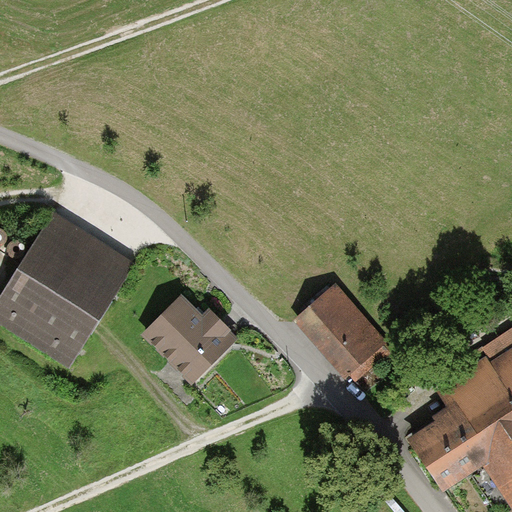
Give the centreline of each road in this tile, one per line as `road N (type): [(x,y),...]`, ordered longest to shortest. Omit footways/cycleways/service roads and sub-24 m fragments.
road 1 (unclassified): [(436,511),(371,428),(199,249),(90,172),(0,135)]
road 2 (track): [(330,383),(41,511)]
road 3 (track): [(0,77),(218,0)]
